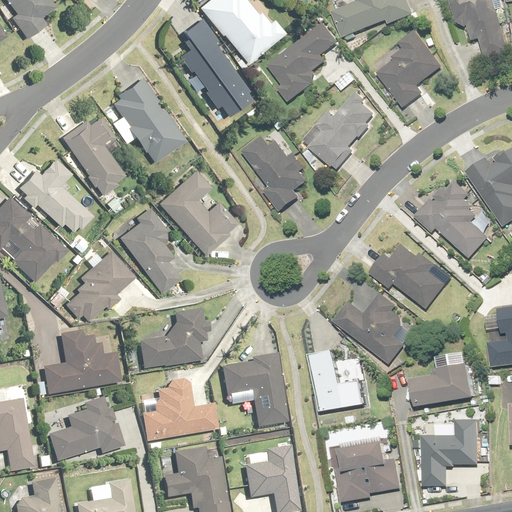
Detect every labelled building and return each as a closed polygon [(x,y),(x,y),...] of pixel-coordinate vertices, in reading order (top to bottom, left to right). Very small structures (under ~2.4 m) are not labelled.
[(26,0),(0,0),(0,22),(1,23),(0,23),(0,37),(7,48),(22,39),(21,38),(42,21),(26,0)] [(270,42),(224,0),(202,0),(184,18),(231,76),(270,42)] [(339,0),(344,13),(318,23),(328,50),(382,31),(374,9),(370,0),(339,0)] [(483,0),(441,0),(433,2),(441,38),(454,35),(458,53),(467,51),(472,74),(496,69),(492,46),(488,28),(490,28),(483,0)] [(511,0),(500,0),(502,12),(511,11),(511,0)] [(242,106),(188,27),(155,51),(207,129),(242,106)] [(309,69),(307,66),(324,52),(309,33),(253,78),(267,96),(263,99),(273,115),(299,97),(302,84),(304,79),(312,72),(309,69),(310,68),(309,69)] [(411,95),(408,90),(426,78),(400,39),(381,52),(387,62),(359,84),(388,121),(414,102),(411,95)] [(131,88),(95,111),(136,175),(172,152),(131,88)] [(319,128),(314,124),(286,154),(317,182),(344,153),(345,154),(364,129),(335,107),(319,128)] [(109,188),(88,156),(100,148),(84,125),(73,132),(43,150),(79,207),(109,188)] [(300,194),(296,188),(302,184),(273,143),(266,147),(258,136),(227,158),(269,216),(300,194)] [(461,208),(471,203),(487,238),(511,225),(511,223),(496,190),(511,181),(511,169),(504,155),(448,184),(461,208)] [(55,196),(31,177),(24,185),(18,180),(1,200),(53,246),(74,224),(49,204),(55,196)] [(181,179),(154,201),(140,213),(183,267),(211,245),(223,235),(203,210),(191,219),(183,210),(197,198),(181,179)] [(440,192),(421,211),(416,207),(396,228),(416,248),(422,242),(453,268),(471,247),(454,233),(460,227),(452,211),(440,192)] [(14,224),(0,213),(0,255),(3,258),(0,261),(0,275),(20,293),(32,279),(50,259),(13,225),(14,224)] [(160,264),(148,249),(153,245),(134,216),(117,228),(121,234),(120,235),(103,246),(104,247),(101,249),(142,304),(165,287),(152,270),(160,264)] [(80,256),(88,246),(79,238),(71,248),(76,253),(69,261),(75,265),(81,258),(80,256)] [(386,255),(372,269),(367,264),(351,282),(371,300),(375,296),(386,305),(406,322),(419,307),(429,296),(413,281),(418,275),(403,262),(398,267),(386,255)] [(69,336),(95,318),(103,310),(99,305),(118,288),(94,260),(65,285),(69,290),(46,314),(69,336)] [(484,350),(470,352),(473,377),(511,372),(511,281),(500,283),(504,319),(481,321),(484,350)] [(394,328),(365,303),(347,323),(337,315),(321,333),(371,376),(387,358),(377,349),(394,328)] [(183,374),(182,359),(184,353),(190,352),(189,345),(191,343),(192,335),(184,318),(157,327),(157,337),(145,349),(146,350),(120,353),(123,380),(183,374)] [(94,338),(43,348),(49,374),(23,379),(28,405),(104,391),(100,368),(94,338)] [(331,423),(331,421),(350,418),(343,373),(323,376),(321,359),(295,363),(305,427),(331,423)] [(261,371),(202,378),(206,416),(234,412),(237,440),(270,436),(265,394),(263,394),(261,371)] [(425,378),(427,387),(396,390),(399,422),(460,414),(456,383),(454,373),(425,378)] [(174,417),(172,403),(173,402),(172,402),(171,390),(153,392),(151,391),(135,421),(124,422),(127,453),(199,443),(196,415),(174,417)] [(0,483),(16,483),(15,456),(14,456),(10,428),(7,428),(3,407),(0,407),(0,483)] [(49,425),(52,441),(28,445),(34,474),(105,460),(100,431),(99,431),(95,414),(87,416),(85,407),(66,412),(68,421),(49,425)] [(511,412),(497,415),(502,458),(511,456),(511,412)] [(426,447),(407,447),(406,497),(430,497),(431,474),(464,475),(465,448),(462,448),(463,433),(442,432),(441,447),(426,447)] [(380,479),(374,480),(369,453),(327,459),(332,486),(324,487),(328,511),(384,503),(380,479)] [(148,509),(169,506),(169,511),(212,511),(210,489),(207,489),(202,458),(158,464),(161,484),(144,486),(148,509)] [(250,474),(225,478),(230,509),(254,506),(254,511),(281,511),(274,458),(248,462),(250,474)] [(16,509),(0,510),(0,511),(45,511),(43,492),(15,496),(16,509)] [(116,511),(116,508),(115,492),(90,494),(92,509),(81,511),(78,511),(116,511)]
